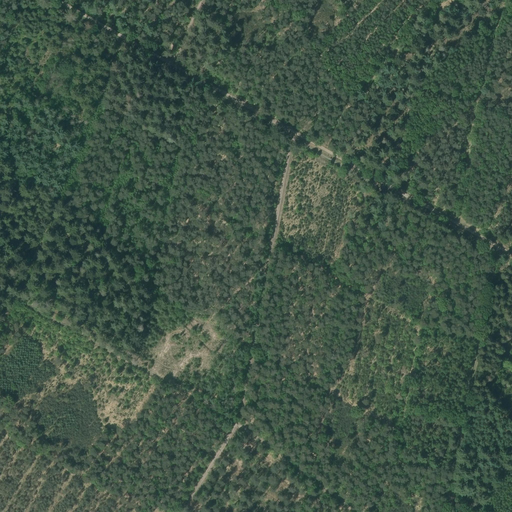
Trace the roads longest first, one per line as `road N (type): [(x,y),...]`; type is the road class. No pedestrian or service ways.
road 1 (track): [(175,67),(511,254)]
road 2 (track): [(0,324),(122,39)]
road 3 (track): [(236,423),(291,138)]
road 4 (track): [(0,291),(236,423)]
road 5 (track): [(136,511),(0,433)]
